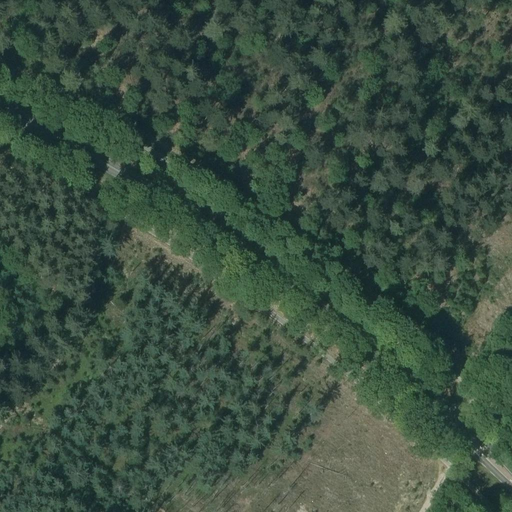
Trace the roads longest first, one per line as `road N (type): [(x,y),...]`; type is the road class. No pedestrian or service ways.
road 1 (track): [(0,55),(211,168),(456,355),(511,370)]
road 2 (primary): [(0,113),(220,236),(389,364)]
road 3 (primary): [(389,364),(511,488)]
road 4 (primary): [(511,470),(389,364)]
